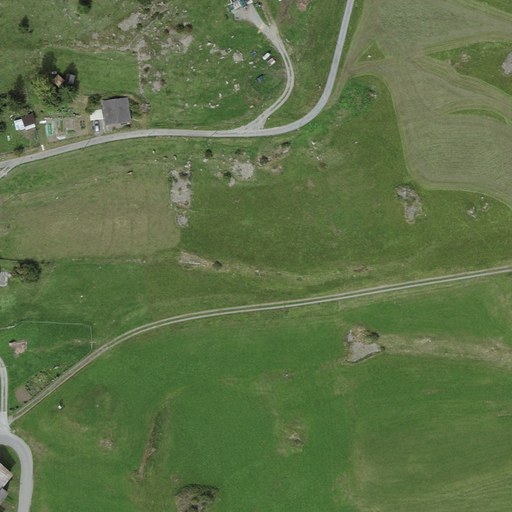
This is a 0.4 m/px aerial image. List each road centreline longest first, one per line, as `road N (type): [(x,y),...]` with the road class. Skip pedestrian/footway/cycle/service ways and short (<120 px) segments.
road 1 (track): [(2,424),(84,360),(168,322),(511,268)]
road 2 (track): [(17,160),(124,135),(261,133),(298,124),(327,91),(351,0)]
road 3 (track): [(248,10),(277,41),(291,80),(247,133)]
